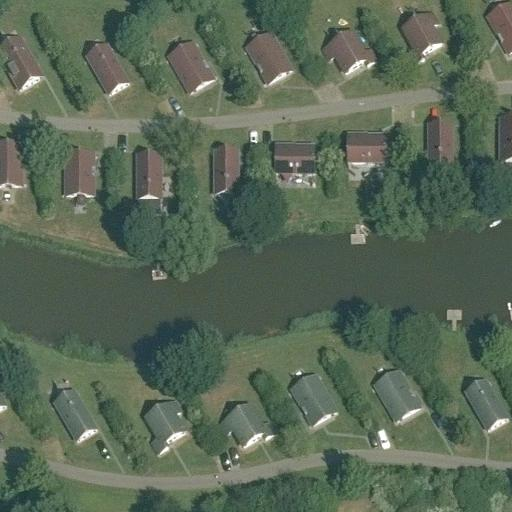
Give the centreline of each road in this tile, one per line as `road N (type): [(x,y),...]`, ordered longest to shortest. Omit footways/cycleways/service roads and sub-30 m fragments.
road 1 (residential): [(511,470),(336,458),(190,484),(107,480),(0,454)]
road 2 (residential): [(511,87),(255,121),(133,128),(0,115)]
